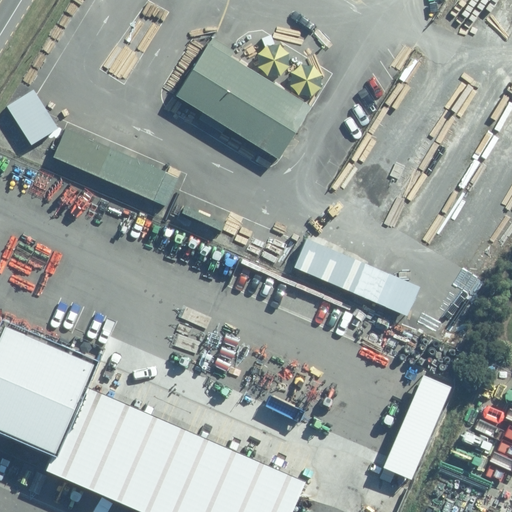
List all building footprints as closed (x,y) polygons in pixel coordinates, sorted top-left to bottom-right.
[(314,99),(217,38),(183,91),(280,152),(314,99)] [(34,91),(6,107),(27,144),(55,129),(34,91)] [(167,168),(67,125),(54,155),(155,198),(167,168)] [(398,268),(312,230),(297,262),(383,301),(398,268)] [(97,349),(13,311),(0,341),(0,416),(56,441),(97,349)] [(456,383),(428,370),(387,462),(415,474),(456,383)] [(293,511),(311,475),(88,375),(53,454),(183,511),(293,511)]
